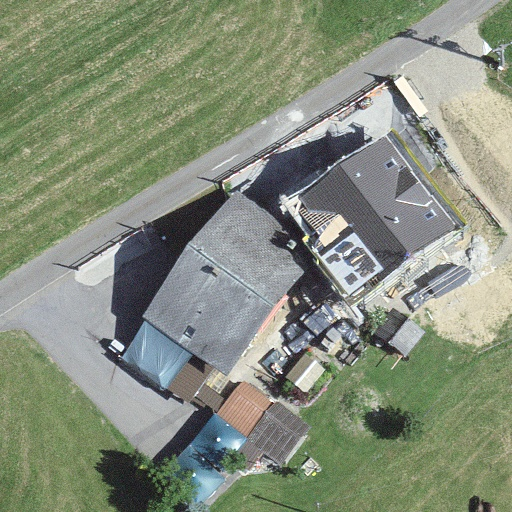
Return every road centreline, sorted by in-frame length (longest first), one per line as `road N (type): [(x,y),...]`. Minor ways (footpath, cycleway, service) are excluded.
road 1 (track): [(479,0),(185,177),(0,313)]
road 2 (track): [(31,511),(157,427)]
